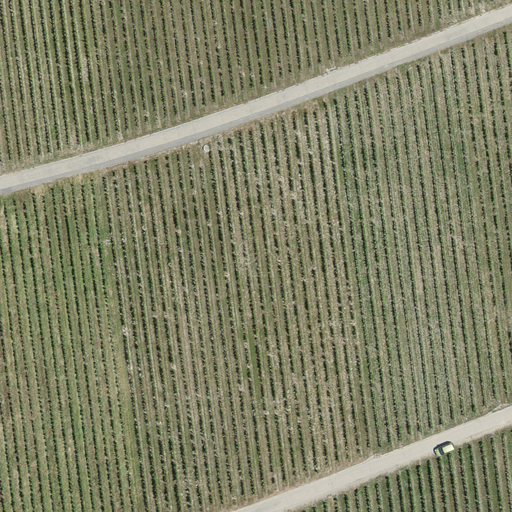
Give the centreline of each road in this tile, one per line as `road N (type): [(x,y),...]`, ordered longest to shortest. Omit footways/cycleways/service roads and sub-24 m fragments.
road 1 (track): [(0,183),(77,166),(511,8)]
road 2 (track): [(240,511),(511,414)]
